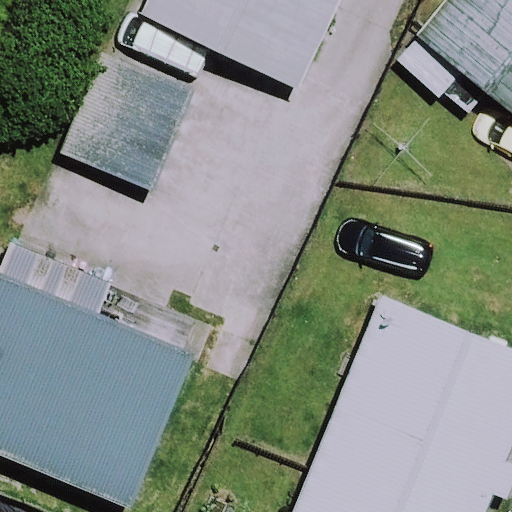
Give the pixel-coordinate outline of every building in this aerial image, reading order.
[(334,0),(151,0),(143,20),(293,89),(334,0)] [(511,0),(431,0),(405,35),(511,116),(511,0)] [(181,95),(102,65),(66,160),(145,190),(181,95)] [(180,350),(0,278),(0,457),(119,505),(180,350)] [(482,511),(511,437),(511,352),(378,301),(296,511),(482,511)]
